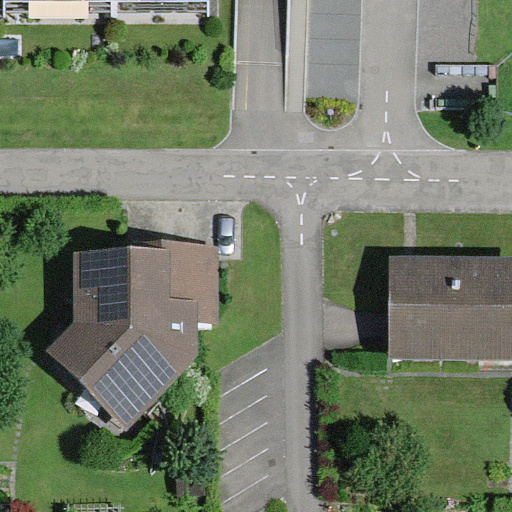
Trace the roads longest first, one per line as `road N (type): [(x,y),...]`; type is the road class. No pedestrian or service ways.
road 1 (residential): [(305,511),(301,178)]
road 2 (residential): [(0,175),(301,178)]
road 3 (residential): [(385,175),(391,0)]
road 4 (residential): [(385,175),(511,178)]
